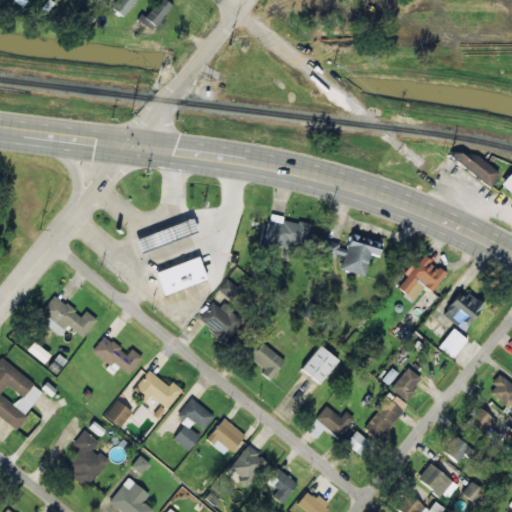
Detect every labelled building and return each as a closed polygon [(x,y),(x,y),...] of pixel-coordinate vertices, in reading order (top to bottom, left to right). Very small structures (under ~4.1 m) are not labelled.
[(124,17),(134,0),(114,0),(110,7),(124,17)] [(136,19),(151,31),(171,5),(164,0),(156,0),(144,16),(141,13),(136,19)] [(449,155),(487,186),(498,173),(470,149),(463,157),(453,149),(449,155)] [(511,168),(499,184),(511,194),(511,168)] [(309,224),(281,219),(282,216),(268,214),(264,241),(305,248),(309,224)] [(197,235),(193,220),(134,237),(138,251),(197,235)] [(364,275),(369,254),(378,256),(382,241),(350,234),(347,246),(323,241),(321,252),(343,258),(340,269),(364,275)] [(445,273),(420,254),(395,287),(413,300),(423,286),(431,292),(445,273)] [(206,279),(198,257),(155,272),(163,294),(206,279)] [(442,314),(463,331),(484,304),(467,291),(463,297),(458,293),(442,314)] [(85,310),(81,315),(53,295),(41,311),(46,315),(41,321),(60,335),(67,326),(83,337),(96,319),(85,310)] [(225,341),(242,319),(221,304),(219,307),(211,302),(197,320),(225,341)] [(466,339),(451,328),(437,347),(452,358),(466,339)] [(264,369),(261,373),(269,380),(285,360),(250,333),(238,348),(264,369)] [(114,371),(118,366),(128,374),(142,357),(131,348),(126,354),(104,335),(91,351),(114,371)] [(49,355),(33,341),(26,349),(43,363),(49,355)] [(338,360),(319,345),(300,368),(319,384),(338,360)] [(0,417),(15,428),(43,391),(0,358),(0,417)] [(421,379),(407,367),(390,388),(404,400),(421,379)] [(381,379),(387,384),(396,373),(390,368),(381,379)] [(167,386),(149,370),(131,390),(144,402),(150,395),(165,409),(182,390),(172,381),(167,386)] [(495,385),(488,393),(508,410),(511,405),(511,384),(498,373),(491,382),(495,385)] [(395,396),(390,401),(386,397),(361,425),(377,439),(407,406),(395,396)] [(213,415),(190,397),(176,415),(184,421),(171,438),(188,450),(199,435),(189,428),(193,422),(203,429),(213,415)] [(119,427),(131,411),(116,399),(103,415),(119,427)] [(340,416),(324,405),(314,420),(338,438),(353,417),(344,411),(340,416)] [(482,441),(494,433),(491,427),(493,426),(482,407),(467,416),(482,441)] [(224,456),(243,435),(224,418),(205,439),(224,456)] [(98,441),(83,430),(72,444),(77,448),(62,468),(87,487),(107,460),(92,449),(98,441)] [(344,443),(359,454),(369,441),(354,430),(344,443)] [(457,462),(468,448),(454,438),(444,452),(457,462)] [(248,484),(264,457),(244,445),(228,472),(248,484)] [(149,463),(139,455),(130,466),(140,474),(149,463)] [(449,496),(457,484),(428,464),(416,480),(440,496),(443,492),(449,496)] [(283,504),(296,481),(275,468),(267,482),(277,488),(271,497),(283,504)] [(143,501),(148,495),(128,478),(108,502),(120,511),(151,511),(153,510),(143,501)] [(459,486),(465,498),(476,492),(469,480),(459,486)] [(296,504),(306,511),(323,511),(328,505),(307,490),(296,504)] [(441,511),(444,508),(434,501),(428,509),(407,493),(395,509),(398,511),(427,511),(428,511),(427,511),(441,511)]
